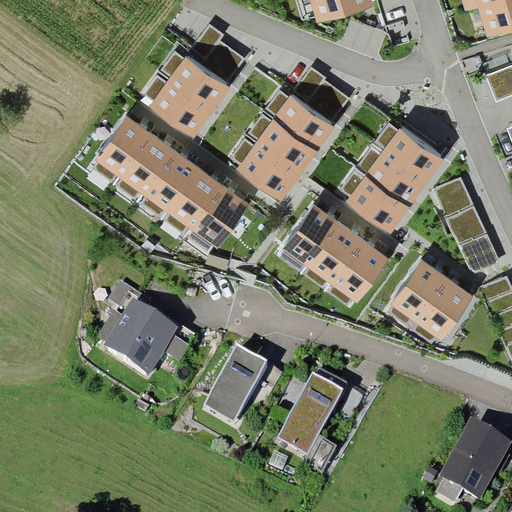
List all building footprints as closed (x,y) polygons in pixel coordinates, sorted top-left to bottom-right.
[(310,0),(318,23),(374,6),(371,0),(310,0)] [(511,0),(461,0),(465,10),(478,6),(480,11),(511,1),(511,0)] [(511,29),(511,1),(480,11),(487,37),(511,29)] [(200,67),(220,41),(223,35),(210,25),(186,57),(200,67)] [(200,67),(224,85),(244,59),(220,41),(200,67)] [(171,76),(185,58),(175,51),(161,69),(171,76)] [(171,76),(169,81),(211,113),(229,88),(224,85),(200,67),(186,57),(185,58),(171,76)] [(511,64),(486,75),(496,102),(511,95),(511,64)] [(326,76),(311,65),(289,96),(303,107),(324,78),(326,76)] [(154,101),(167,82),(158,75),(144,93),(154,101)] [(350,96),(324,78),(303,107),(329,126),(350,96)] [(192,139),(211,113),(169,81),(167,82),(154,101),(149,106),(192,139)] [(289,96),(280,89),(266,108),(275,115),(289,96)] [(303,107),(289,96),(275,115),(272,120),(316,151),(332,128),(329,126),(303,107)] [(272,120),(263,114),(248,133),(257,140),(272,120)] [(127,117),(96,160),(99,162),(116,174),(119,177),(150,133),(127,117)] [(316,151),(272,120),(257,140),(255,144),(298,176),(316,151)] [(386,148),(399,131),(390,124),(377,141),(386,148)] [(444,159),(400,128),(399,131),(386,148),(383,153),(426,183),(444,159)] [(176,150),(150,133),(119,177),(123,179),(139,192),(143,195),(176,150)] [(241,163),(254,145),(245,138),(232,156),(241,163)] [(236,169),(280,201),(298,176),(255,144),(254,145),(241,163),(236,169)] [(358,165),(368,172),(382,155),(372,147),(358,165)] [(198,168),(176,150),(143,195),(146,197),(164,209),(166,211),(198,168)] [(426,183),(383,153),(382,155),(368,172),(366,175),(410,208),(426,183)] [(111,181),(116,174),(99,162),(94,168),(111,181)] [(198,168),(166,211),(170,213),(187,225),(190,227),(221,185),(198,168)] [(355,170),(340,190),(351,197),(366,178),(355,170)] [(391,233),(410,208),(366,175),(366,178),(351,197),(348,201),(391,233)] [(474,205),(462,176),(434,188),(446,217),(474,205)] [(134,198),(139,192),(123,179),(117,185),(134,198)] [(250,205),(221,185),(190,227),(194,231),(213,245),(218,249),(250,205)] [(159,216),(164,209),(146,197),(142,203),(159,216)] [(486,233),(474,205),(446,217),(459,245),(486,233)] [(339,223),(314,206),(284,249),(286,250),(305,264),(308,266),(339,223)] [(181,231),(187,225),(170,213),(165,218),(181,231)] [(364,241),(339,223),(308,266),(310,269),(325,280),(332,283),(364,241)] [(208,252),(213,245),(194,231),(188,238),(208,252)] [(500,263),(486,233),(459,245),(472,275),(500,263)] [(389,259),(364,241),(332,283),(334,285),(352,298),(357,301),(389,259)] [(300,270),(305,264),(286,250),(281,256),(300,270)] [(423,260),(391,304),(394,306),(411,318),(416,322),(448,279),(423,260)] [(325,280),(310,269),(306,274),(321,285),(325,280)] [(478,287),(484,300),(511,290),(511,286),(507,276),(478,287)] [(128,290),(139,297),(142,293),(121,279),(109,297),(119,304),(128,290)] [(473,297),(448,279),(416,322),(419,323),(436,337),(442,340),(473,297)] [(352,298),(334,285),(329,292),(347,305),(352,298)] [(511,308),(511,290),(484,300),(492,317),(511,308)] [(104,344),(148,375),(163,351),(180,362),(191,344),(174,334),(179,326),(133,296),(122,314),(107,339),(104,344)] [(406,325),(411,318),(394,306),(389,312),(406,325)] [(511,324),(511,308),(492,317),(498,330),(511,324)] [(107,339),(122,314),(115,310),(99,334),(107,339)] [(431,344),(436,337),(419,323),(413,330),(431,344)] [(511,341),(511,324),(498,330),(505,345),(511,341)] [(268,359),(237,343),(204,405),(234,421),(268,359)] [(344,390),(348,382),(319,366),(315,374),(344,390)] [(315,374),(313,372),(277,437),(308,455),(332,411),(344,390),(315,374)] [(344,390),(332,411),(348,420),(364,392),(348,382),(344,390)] [(511,440),(471,416),(440,474),(481,498),(511,440)] [(432,481),(438,470),(429,465),(423,476),(432,481)]
